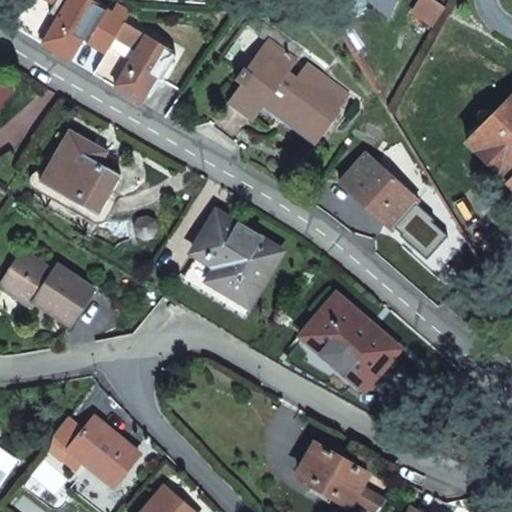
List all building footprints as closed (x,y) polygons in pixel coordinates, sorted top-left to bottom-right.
[(91,0),(32,0),(15,25),(31,35),(58,52),(70,60),(82,38),(106,52),(123,22),(129,12),(117,5),(112,14),(91,0)] [(370,0),(390,16),(395,0),(370,0)] [(233,97),(258,115),(271,98),(323,137),(343,109),(341,107),(351,93),(310,62),(299,76),(291,70),(299,59),(296,56),(302,48),(257,15),(249,26),(267,41),(247,69),(245,67),(236,78),(243,83),(233,97)] [(106,52),(94,74),(142,101),(157,74),(163,77),(177,53),(123,22),(106,52)] [(0,105),(12,91),(0,81),(0,105)] [(254,121),(258,115),(233,97),(229,102),(254,121)] [(511,98),(470,141),(511,183),(511,98)] [(123,173),(104,162),(94,155),(100,144),(72,127),(43,180),(102,212),(123,173)] [(94,155),(104,162),(111,149),(100,144),(94,155)] [(368,196),(363,202),(393,229),(419,201),(368,155),(348,177),(368,196)] [(342,183),(363,202),(368,196),(348,177),(342,183)] [(210,280),(236,296),(248,278),(262,287),(283,251),(219,212),(195,252),(218,266),(210,280)] [(19,299),(33,308),(37,302),(72,325),(95,290),(59,266),(54,272),(24,253),(1,287),(19,299)] [(248,278),(236,296),(251,305),(262,287),(248,278)] [(303,337),(363,388),(366,390),(401,349),(379,331),(371,337),(365,328),(370,323),(338,296),(303,337)] [(25,319),(33,308),(19,299),(12,310),(25,319)] [(371,337),(379,331),(370,323),(365,328),(371,337)] [(358,394),(363,388),(303,337),(286,358),(345,394),(350,388),(358,394)] [(54,436),(113,484),(139,453),(95,417),(86,429),(70,417),(54,436)] [(366,511),(375,511),(394,486),(317,443),(299,473),(351,504),(366,511)] [(195,511),(167,487),(144,511),(195,511)]
